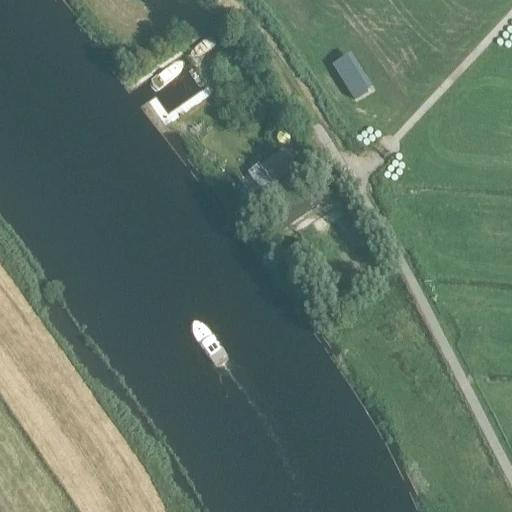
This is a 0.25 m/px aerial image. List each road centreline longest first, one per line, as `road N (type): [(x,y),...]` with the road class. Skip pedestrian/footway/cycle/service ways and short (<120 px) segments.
road 1 (unclassified): [(511,478),(407,276),(315,128)]
road 2 (track): [(125,511),(0,330)]
road 3 (track): [(221,0),(276,62),(315,128)]
